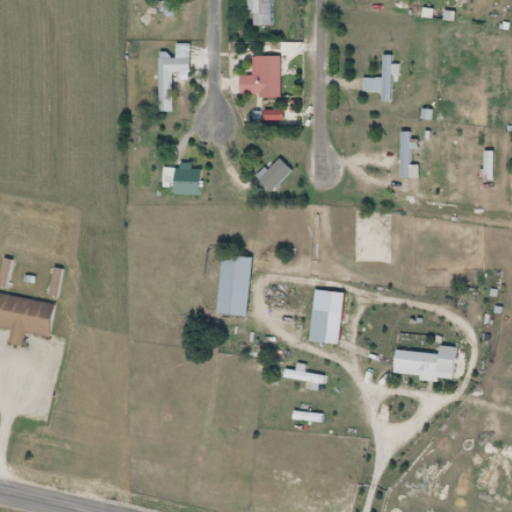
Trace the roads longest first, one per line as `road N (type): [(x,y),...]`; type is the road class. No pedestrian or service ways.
road 1 (residential): [(340,511),(344,465),(424,387),(424,323),(301,239),(286,214)]
road 2 (residential): [(351,273),(321,307),(315,333),(363,444)]
road 3 (residential): [(314,170),(316,0)]
road 4 (residential): [(213,0),(215,142)]
